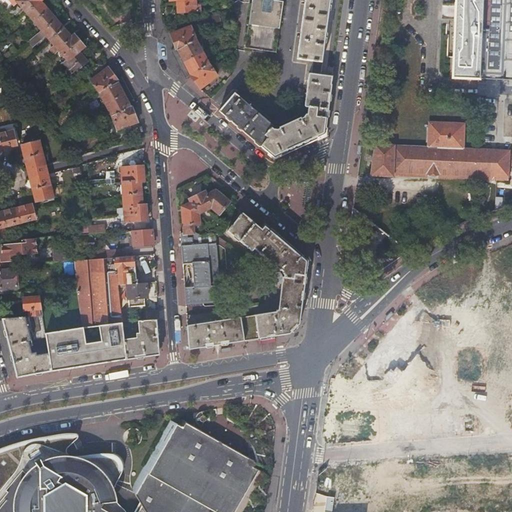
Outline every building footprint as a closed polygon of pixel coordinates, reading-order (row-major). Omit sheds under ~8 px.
[(46,35),(51,40),(64,29),(40,2),(42,0),(9,0),(13,5),(17,1),(42,31),(38,34),(42,38),(46,35)] [(169,0),(170,0),(177,0),(178,14),(183,13),(201,11),(200,5),(196,5),(195,0),(169,0)] [(276,51),(283,1),(280,1),(274,0),(273,0),(271,12),(261,11),(262,0),(251,0),(245,47),(276,51)] [(273,0),(272,0),(262,0),(261,11),(271,12),(273,0)] [(313,64),(322,66),(322,62),(330,0),(305,0),(297,58),(313,61),(313,64)] [(511,0),(456,0),(457,6),(456,22),(454,78),(511,80),(511,0)] [(442,22),(456,22),(457,6),(443,5),(442,22)] [(219,13),(203,16),(205,25),(221,21),(219,13)] [(177,48),(196,40),(195,39),(191,26),(171,34),(176,48),(177,48)] [(51,40),(55,45),(51,49),(54,52),(75,35),(74,35),(71,37),(64,29),(51,40)] [(75,35),(54,52),(55,53),(59,49),(68,60),(65,63),(69,68),(66,71),(70,76),(83,65),(84,65),(87,62),(79,52),(84,47),(75,35)] [(202,52),(196,40),(177,48),(184,62),(202,52)] [(177,60),(179,64),(184,62),(177,48),(176,48),(172,49),(175,57),(177,60)] [(208,64),(202,52),(184,62),(191,76),(190,76),(199,88),(217,75),(208,64)] [(184,62),(179,64),(183,72),(186,78),(190,76),(191,76),(184,62)] [(91,80),(100,93),(117,80),(112,73),(108,68),(91,80)] [(331,85),(332,76),(320,75),(321,71),(312,70),(312,73),(309,73),(305,105),(305,107),(308,107),(307,115),(305,115),(303,118),(301,119),(300,118),(279,127),(279,129),(274,129),(272,128),(273,126),(234,93),(221,108),(219,111),(224,116),(262,148),(274,158),(279,156),(281,157),(320,139),(320,137),(325,135),(332,85),(331,85)] [(117,130),(137,122),(135,115),(133,108),(132,107),(131,108),(128,101),(120,87),(117,80),(100,93),(113,118),(117,130)] [(0,119),(1,124),(8,122),(6,112),(0,113),(0,119)] [(393,173),(428,174),(439,174),(474,176),(509,177),(509,151),(464,148),(465,123),(430,122),(428,148),(376,146),(372,176),(393,177),(393,173)] [(13,131),(0,134),(0,143),(1,149),(16,145),(13,131)] [(21,145),(28,169),(28,171),(45,166),(45,164),(39,141),(21,145)] [(29,174),(30,177),(47,172),(46,169),(45,166),(28,171),(29,174)] [(143,166),(121,168),(125,222),(147,220),(146,205),(142,205),(140,182),(144,182),(143,166)] [(30,177),(33,189),(50,184),(47,173),(47,172),(30,177)] [(33,189),(33,190),(36,201),(53,197),(50,184),(33,189)] [(216,190),(206,195),(211,208),(219,214),(229,202),(216,190)] [(206,195),(204,191),(189,199),(191,203),(192,202),(198,215),(198,214),(211,208),(206,195)] [(182,207),(183,233),(194,233),(193,224),(199,224),(198,214),(198,215),(192,202),(191,203),(182,207)] [(32,205),(16,208),(20,222),(35,218),(32,205)] [(16,208),(16,209),(2,212),(5,226),(20,222),(16,208)] [(279,235),(271,228),(270,229),(265,225),(262,229),(242,213),(228,231),(252,252),(254,250),(280,271),(281,270),(282,271),(284,275),(284,277),(282,277),(278,309),(275,312),(187,325),(188,342),(189,350),(290,334),(299,324),(300,319),(305,278),(308,261),(303,257),(304,256),(279,235)] [(88,226),(89,234),(105,233),(105,225),(88,226)] [(153,240),(152,230),(132,231),(133,245),(154,244),(153,240)] [(183,233),(180,233),(182,264),(192,263),(193,286),(184,287),(185,304),(220,302),(216,234),(201,234),(197,232),(194,233),(183,233)] [(1,258),(0,257),(0,265),(18,265),(18,255),(37,254),(36,239),(17,240),(17,245),(0,246),(1,258)] [(54,248),(55,262),(68,261),(67,247),(54,248)] [(100,258),(118,257),(118,250),(100,251),(100,258)] [(136,283),(134,256),(118,257),(100,258),(74,260),(76,287),(82,327),(83,327),(99,325),(122,322),(122,321),(119,293),(118,285),(121,284),(125,284),(126,284),(136,283)] [(146,272),(144,260),(138,262),(141,273),(146,272)] [(16,269),(0,270),(0,288),(17,287),(17,280),(25,279),(25,275),(17,276),(16,269)] [(147,282),(136,283),(126,284),(127,298),(129,298),(130,306),(144,305),(144,298),(147,297),(147,282)] [(122,321),(128,321),(126,301),(125,293),(119,293),(122,321)] [(42,315),(39,297),(36,297),(23,298),(24,309),(28,309),(29,316),(42,315)] [(159,318),(159,310),(145,311),(146,316),(143,316),(143,320),(157,319),(159,318)] [(373,363),(397,381),(433,332),(410,314),(373,363)] [(2,318),(17,377),(51,371),(48,352),(37,354),(36,351),(32,352),(29,340),(30,339),(24,316),(2,318)] [(157,319),(143,320),(138,320),(139,332),(136,333),(136,337),(124,338),(126,359),(156,354),(159,350),(157,319)] [(124,338),(122,322),(99,325),(101,341),(86,343),(83,327),(82,327),(88,365),(126,359),(124,338)] [(48,352),(51,371),(88,365),(82,327),(45,333),(48,352)] [(511,340),(495,341),(495,373),(511,372),(511,340)] [(388,388),(391,436),(481,432),(480,405),(464,406),(463,395),(476,394),(476,382),(485,382),(483,343),(459,345),(461,372),(450,373),(450,385),(388,388)] [(238,511),(268,469),(274,428),(270,414),(267,410),(264,407),(250,403),(185,413),(178,414),(133,488),(141,500),(134,511),(124,511),(124,509),(121,505),(118,502),(116,500),(114,497),(113,494),(113,491),(113,489),(114,487),(116,485),(117,482),(118,480),(120,477),(121,474),(122,471),(122,468),(122,465),(123,463),(122,462),(122,460),(120,458),(120,457),(118,455),(117,454),(116,453),(71,455),(69,455),(68,454),(67,453),(67,452),(66,451),(66,449),(67,448),(67,446),(69,445),(70,445),(74,440),(78,436),(78,435),(78,434),(77,433),(72,432),(68,432),(65,432),(57,433),(53,434),(50,435),(39,437),(26,440),(16,443),(4,446),(0,447),(0,501),(8,492),(6,490),(22,471),(24,468),(34,476),(31,479),(30,480),(27,484),(25,488),(23,493),(21,498),(20,503),(20,509),(20,511),(238,511)] [(22,471),(31,479),(34,476),(24,468),(22,471)]
